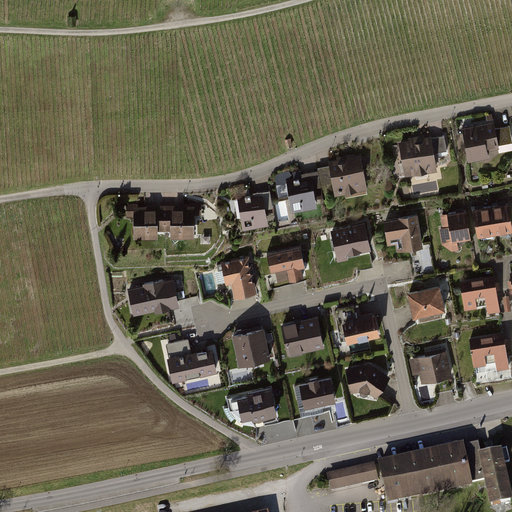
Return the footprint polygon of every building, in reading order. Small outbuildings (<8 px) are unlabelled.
[(76,14),(66,13),(66,26),(76,27),(76,14)] [(461,126),(468,160),(489,156),(487,150),(499,147),(499,143),(511,140),(511,139),(509,125),(495,128),(493,119),(461,126)] [(398,142),(404,175),(416,173),(417,178),(428,176),(427,171),(436,169),(434,153),(431,138),(430,136),(424,137),(423,135),(408,137),(409,140),(398,142)] [(444,136),(431,138),(434,153),(447,150),(444,136)] [(291,138),(285,140),(287,148),(293,146),(291,138)] [(361,158),(329,164),(336,198),(368,191),(361,158)] [(311,178),(287,182),(293,213),(317,209),(311,178)] [(263,197),(238,201),(243,231),(268,227),(263,197)] [(508,203),(491,206),(495,232),(511,229),(508,203)] [(495,232),(491,206),(475,209),(479,234),(495,232)] [(466,210),(442,213),(443,218),(449,218),(450,226),(441,228),(443,242),(452,249),(458,248),(456,238),(470,236),(466,210)] [(164,232),(164,211),(133,212),(133,243),(154,243),(155,231),(164,232)] [(194,211),(164,211),(164,232),(169,232),(169,242),(194,242),(194,211)] [(418,214),(385,219),(389,244),(396,243),(398,251),(423,248),(418,214)] [(365,221),(330,228),(337,261),(349,259),(348,255),(372,250),(365,221)] [(301,245),(267,252),(271,270),(287,267),(290,279),(304,276),(302,267),(306,266),(301,245)] [(249,255),(221,262),(226,284),(231,283),(234,296),(257,290),(249,255)] [(494,276),(461,281),(466,307),(487,304),(498,302),(498,301),(494,276)] [(151,283),(129,288),(135,314),(156,309),(156,311),(171,308),(171,305),(179,303),(174,278),(165,280),(165,278),(151,281),(151,283)] [(440,285),(406,293),(412,318),(415,318),(416,323),(442,318),(440,312),(446,311),(440,285)] [(336,309),(338,318),(336,318),(341,341),(347,340),(347,343),(381,336),(376,314),(362,317),(359,304),(336,309)] [(324,345),(316,314),(281,322),(288,353),(324,345)] [(272,357),(264,327),(232,334),(240,365),(272,357)] [(503,333),(471,338),(474,364),(507,359),(506,347),(503,333)] [(166,343),(169,357),(191,352),(188,339),(166,343)] [(169,357),(167,357),(172,381),(187,378),(187,376),(200,373),(201,374),(217,371),(212,347),(191,352),(169,357)] [(447,352),(409,360),(412,375),(420,373),(422,383),(452,377),(447,352)] [(370,363),(346,368),(352,393),(361,391),(369,392),(376,398),(391,377),(370,363)] [(330,375),(295,382),(300,406),(335,399),(330,375)] [(272,388),(237,395),(242,419),(277,412),(272,388)] [(479,441),(380,464),(390,506),(473,487),(472,482),(486,479),(493,508),(511,503),(511,483),(507,463),(511,462),(507,447),(482,453),(479,441)] [(374,463),(327,475),(331,492),(378,481),(374,463)]
